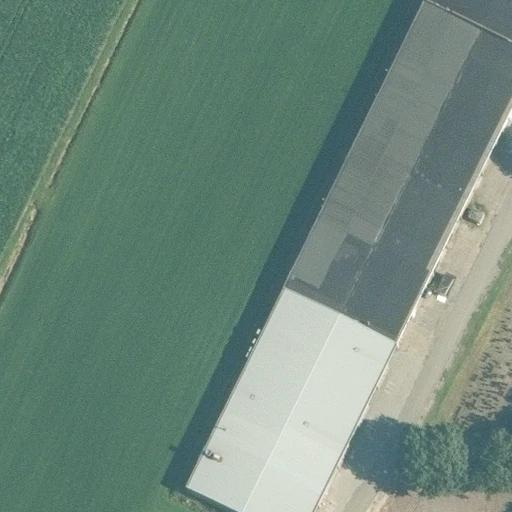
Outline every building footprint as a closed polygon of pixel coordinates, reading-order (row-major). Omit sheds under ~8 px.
[(511,0),(428,0),(426,6),(511,47),(511,0)] [(462,78),(511,102),(511,47),(426,6),(385,90),(443,118),(462,78)] [(443,118),(498,145),(511,116),(511,102),(462,78),(443,118)] [(443,118),(385,90),(357,146),(471,201),(488,166),(432,139),(443,118)] [(432,139),(488,166),(498,145),(443,118),(432,139)] [(446,251),(471,201),(357,146),(333,196),(446,251)] [(316,230),(429,286),(446,251),(333,196),(316,230)] [(473,211),(468,220),(480,226),(484,217),(473,211)] [(398,350),(429,286),(316,230),(284,295),(398,350)] [(398,350),(284,295),(265,334),(378,389),(398,350)] [(378,389),(265,334),(246,374),(359,429),(378,389)] [(359,429),(246,374),(226,414),(339,469),(359,429)] [(339,469),(226,414),(207,453),(320,509),(339,469)] [(318,511),(320,509),(207,453),(187,494),(224,511),(318,511)]
